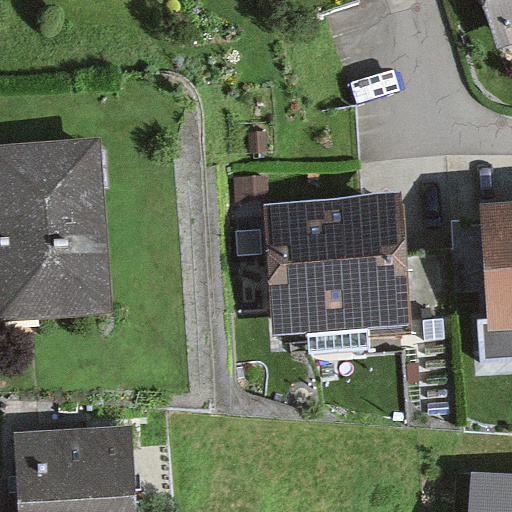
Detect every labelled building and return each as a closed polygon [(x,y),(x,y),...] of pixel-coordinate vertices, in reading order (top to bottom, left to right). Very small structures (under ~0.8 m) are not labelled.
[(511,0),(496,0),(505,25),(511,22),(511,0)] [(101,303),(91,146),(0,151),(0,243),(5,310),(101,303)] [(390,197),(272,209),(283,323),(401,311),(390,197)] [(511,207),(488,209),(496,355),(511,354),(511,207)] [(127,508),(124,431),(24,436),(27,511),(50,511),(127,508)] [(511,511),(511,487),(481,486),(479,511),(511,511)]
